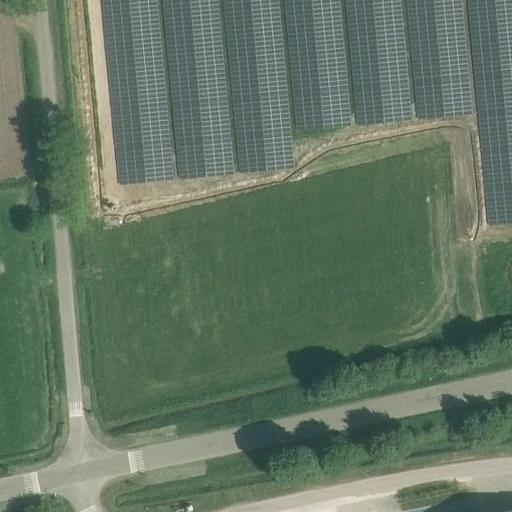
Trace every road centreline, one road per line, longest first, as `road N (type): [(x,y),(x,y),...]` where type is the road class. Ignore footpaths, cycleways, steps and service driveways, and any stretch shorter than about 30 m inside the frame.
road 1 (unclassified): [(86,475),(42,0)]
road 2 (unclassified): [(86,475),(511,381)]
road 3 (unclassified): [(511,466),(373,485),(269,511)]
